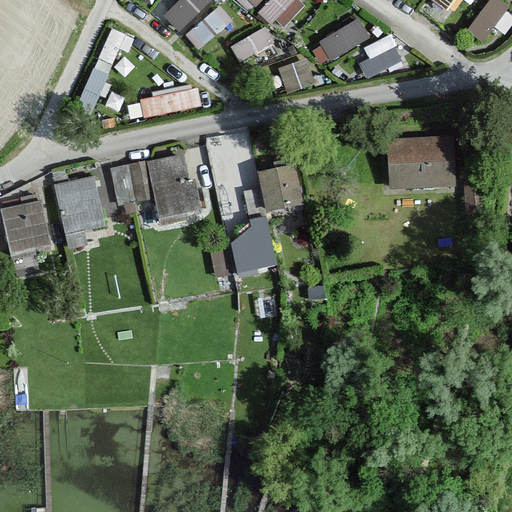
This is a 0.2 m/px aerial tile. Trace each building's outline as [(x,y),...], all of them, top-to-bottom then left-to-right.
[(178,0),(165,15),(183,31),(210,0),(178,0)] [(244,0),(254,9),(261,0),(244,0)] [(270,0),(260,11),(271,21),(292,0),(270,0)] [(438,0),(437,3),(464,14),(469,0),(438,0)] [(200,49),(235,19),(222,3),(186,33),(200,49)] [(331,59),(372,37),(361,15),(319,38),(331,59)] [(268,27),(233,42),(240,60),(275,45),(268,27)] [(378,69),(403,58),(392,35),(368,46),(378,69)] [(132,115),(202,108),(201,89),(130,96),(132,115)] [(211,134),(219,189),(259,183),(252,128),(211,134)] [(454,138),(390,139),(391,188),(455,187),(454,138)] [(147,160),(129,164),(138,202),(156,198),(162,225),(188,219),(187,212),(201,209),(195,181),(188,182),(183,156),(148,164),(147,160)] [(138,202),(129,164),(110,169),(118,206),(138,202)] [(295,166),(259,172),(262,190),(266,209),(302,203),(295,166)] [(94,177),(56,185),(69,248),(86,244),(83,230),(104,225),(94,177)] [(251,230),(233,243),(238,273),(276,266),(266,209),(262,190),(244,193),(251,230)] [(41,202),(1,211),(11,255),(51,246),(41,202)]
